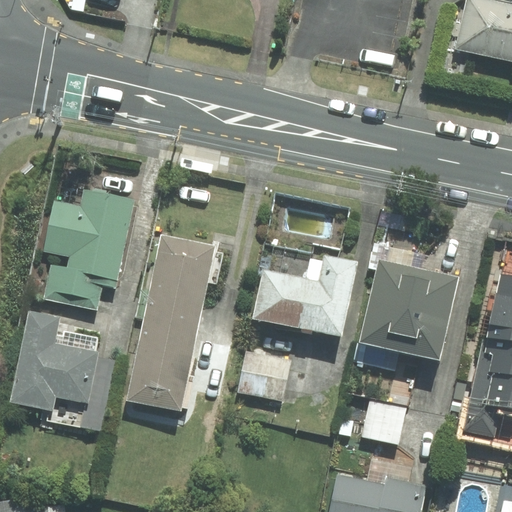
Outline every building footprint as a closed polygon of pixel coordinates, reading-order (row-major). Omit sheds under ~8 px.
[(511,5),(488,0),(467,0),(457,48),(511,60),(511,5)] [(212,165),(181,159),(179,167),(211,172),(212,165)] [(85,190),(81,209),(56,203),(46,250),(71,256),(69,269),(51,265),(44,299),(97,310),(102,286),(115,289),(134,201),(85,190)] [(214,247),(162,236),(144,320),(197,330),(214,247)] [(310,259),(305,279),(265,271),(255,317),(341,335),(357,263),(325,256),(324,262),(310,259)] [(379,260),(361,341),(401,350),(439,359),(458,278),(379,260)] [(487,337),(511,342),(511,275),(501,273),(487,337)] [(59,317),(30,312),(12,401),(45,407),(42,419),(101,431),(116,360),(95,356),(99,338),(57,329),(59,317)] [(197,330),(144,320),(128,400),(181,410),(197,330)] [(511,342),(487,337),(483,337),(464,431),(494,437),(500,407),(511,409),(511,342)] [(401,350),(361,341),(356,362),(396,371),(401,350)] [(291,361),(246,352),(238,392),(283,401),(291,361)] [(405,409),(370,401),(362,436),(398,444),(405,409)] [(420,511),(426,486),(387,479),(386,485),(338,476),(331,511),(420,511)] [(64,511),(64,506),(48,508),(47,495),(0,500),(0,511),(64,511)]
